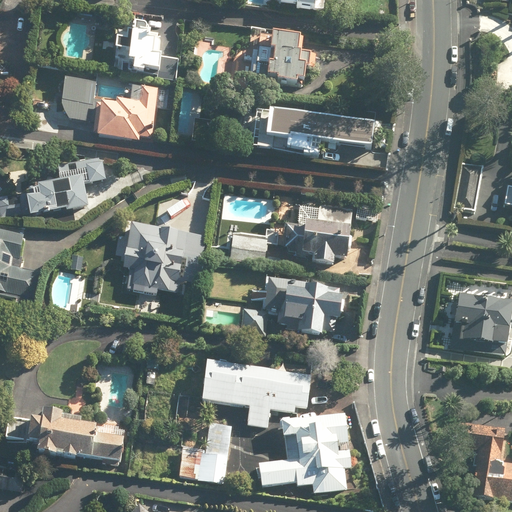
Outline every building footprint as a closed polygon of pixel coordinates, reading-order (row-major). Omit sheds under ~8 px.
[(283,0),(283,6),(298,7),(298,14),(325,15),(326,4),(328,4),(328,0),(283,0)] [(161,59),(162,36),(152,36),(152,28),(137,27),(136,33),(129,33),(128,42),(118,41),(117,53),(133,54),(133,66),(136,66),(135,76),(147,76),(147,73),(159,74),(158,80),(179,82),(180,61),(161,59)] [(303,40),(253,38),(233,60),(232,82),(270,84),(270,88),(300,89),(300,85),(307,85),(308,71),(317,72),(318,59),(303,58),(303,40)] [(61,121),(96,125),(98,104),(99,104),(98,115),(102,116),(99,142),(141,147),(141,143),(149,144),(150,134),(156,134),(161,91),(154,91),(153,95),(145,94),(144,98),(133,97),(132,105),(116,103),(117,100),(101,98),(101,96),(99,96),(101,83),(66,79),(61,121)] [(256,134),(254,152),(322,158),(323,147),(378,152),(381,122),(243,109),(241,133),(256,134)] [(229,121),(211,119),(210,126),(228,127),(229,121)] [(87,174),(91,187),(107,183),(101,161),(60,170),(63,180),(87,174)] [(483,169),(465,165),(456,211),(474,214),(483,169)] [(82,179),(39,189),(41,197),(27,200),(32,222),(89,209),(82,179)] [(0,200),(0,210),(2,220),(22,217),(19,197),(0,200)] [(336,265),(351,265),(353,211),(299,210),(298,227),(298,231),(282,231),(282,252),(287,252),(286,257),(298,258),(297,264),(316,264),(315,269),(336,270),(336,265)] [(159,298),(160,293),(179,296),(186,258),(204,262),(208,238),(133,225),(126,268),(137,270),(133,293),(159,298)] [(0,295),(17,298),(16,303),(37,306),(42,274),(23,272),(27,238),(0,234),(0,295)] [(275,246),(275,238),(235,235),(233,262),(264,264),(265,245),(275,246)] [(269,282),(265,316),(269,316),(280,318),(279,324),(297,326),(296,337),(324,341),(327,319),(340,321),(343,291),(269,282)] [(511,302),(459,295),(455,326),(461,327),(458,345),(508,352),(511,322),(511,302)] [(269,316),(244,313),(241,333),(266,337),(269,316)] [(271,412),(296,415),(297,410),(309,411),(313,377),(207,365),(202,404),(250,409),(247,428),(269,431),(271,412)] [(172,400),(156,398),(154,422),(170,424),(172,400)] [(131,444),(132,425),(63,419),(64,414),(42,412),(42,421),(9,419),(7,444),(40,446),(39,457),(124,464),(125,444),(131,444)] [(347,416),(281,424),(285,465),(259,468),(261,491),(295,487),(295,491),(312,489),(313,497),(355,492),(351,452),(341,453),(341,448),(350,447),(347,416)] [(226,486),(234,430),(209,426),(183,423),(175,479),(226,486)] [(503,435),(454,427),(451,448),(478,453),(470,501),(511,507),(511,469),(498,467),(503,435)]
